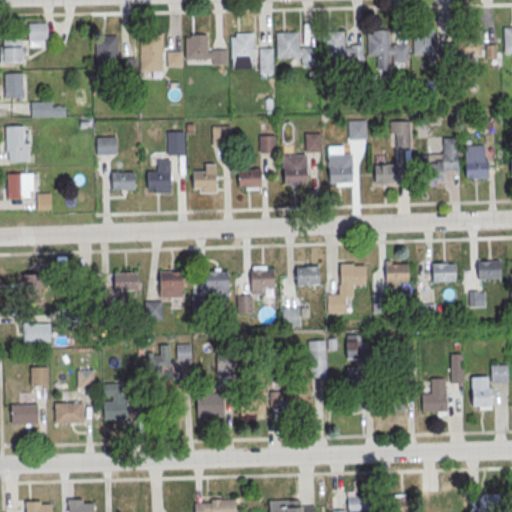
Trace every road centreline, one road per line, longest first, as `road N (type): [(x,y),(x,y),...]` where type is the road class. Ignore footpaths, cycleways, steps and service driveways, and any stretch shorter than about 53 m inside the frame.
road 1 (residential): [(511,449),(0,465)]
road 2 (residential): [(511,219),(0,234)]
